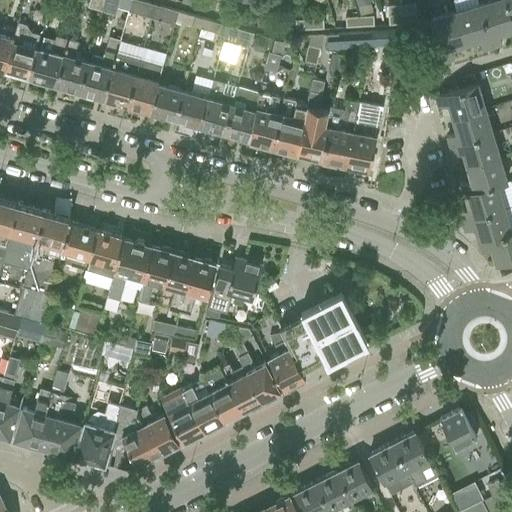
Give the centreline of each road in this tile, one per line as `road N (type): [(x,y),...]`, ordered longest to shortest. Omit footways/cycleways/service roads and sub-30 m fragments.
road 1 (residential): [(143,511),(451,356)]
road 2 (tertiary): [(158,202),(303,223),(377,245),(457,315)]
road 3 (tertiary): [(392,228),(166,163)]
road 4 (residential): [(511,58),(432,78),(414,107),(413,174)]
road 5 (tertiary): [(166,163),(0,115)]
road 6 (tertiary): [(0,157),(158,202)]
road 7 (tertiary): [(486,304),(433,249),(392,228)]
